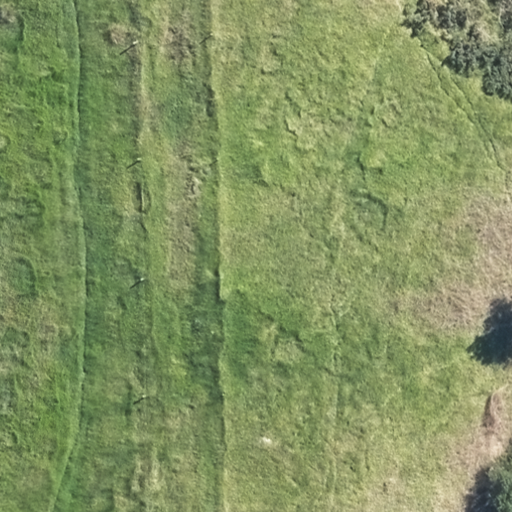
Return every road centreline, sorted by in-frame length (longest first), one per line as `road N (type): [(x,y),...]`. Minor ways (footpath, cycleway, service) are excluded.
road 1 (track): [(181,511),(177,143)]
road 2 (track): [(174,0),(177,143)]
